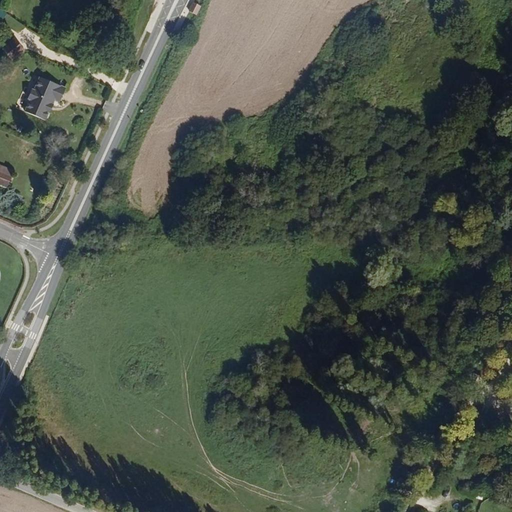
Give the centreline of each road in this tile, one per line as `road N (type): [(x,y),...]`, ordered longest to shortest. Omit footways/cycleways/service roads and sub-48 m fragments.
road 1 (secondary): [(56,259),(176,0)]
road 2 (secondary): [(0,408),(56,259)]
